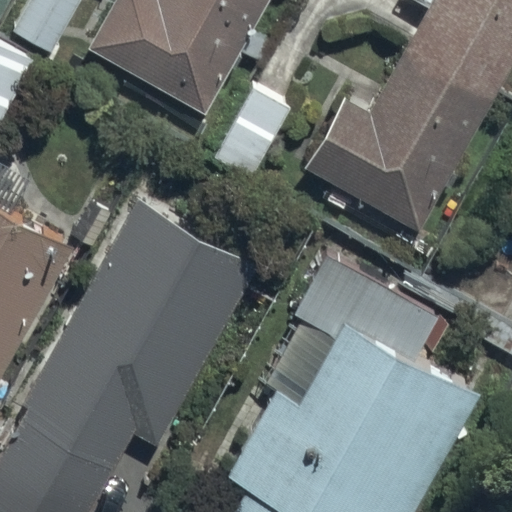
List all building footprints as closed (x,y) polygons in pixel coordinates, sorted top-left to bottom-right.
[(47,36),(67,0),(9,0),(3,11),(47,36)] [(200,92),(249,0),(110,0),(92,34),(200,92)] [(415,215),(511,30),(511,0),(425,0),(373,101),(343,85),(305,157),(415,215)] [(0,83),(18,52),(0,41),(0,83)] [(255,149),(288,93),(246,69),(213,125),(255,149)] [(255,247),(133,180),(0,419),(0,511),(79,511),(131,419),(154,431),(255,247)] [(0,352),(64,238),(0,202),(0,352)] [(374,511),(452,373),(399,344),(420,307),(324,255),(299,300),(310,306),(225,459),(252,474),(230,511),(374,511)]
